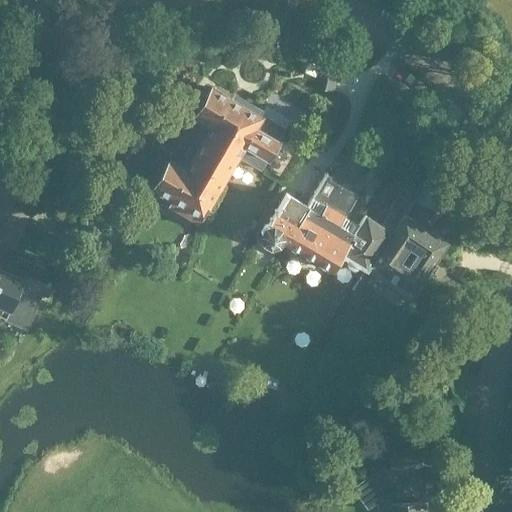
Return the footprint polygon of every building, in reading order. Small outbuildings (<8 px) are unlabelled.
[(319,87),(333,91),(335,83),(321,79),(319,87)] [(213,124),(268,156),(285,127),(260,113),(259,115),(212,87),(207,95),(203,92),(195,104),(200,107),(196,115),(212,124),(213,124)] [(169,160),(219,189),(235,162),(239,156),(261,169),(268,156),(213,124),(212,124),(206,135),(200,131),(186,155),(193,158),(186,169),(170,159),(169,160)] [(219,189),(169,160),(165,167),(160,164),(153,176),(158,179),(154,187),(159,190),(157,193),(151,195),(147,201),(148,208),(155,212),(162,210),(166,204),(164,197),(166,194),(202,215),(208,206),(209,207),(219,189)] [(432,171),(415,201),(428,208),(445,178),(432,171)] [(326,173),(307,205),(285,243),(284,246),(327,271),(329,269),(332,270),(341,255),(359,224),(345,217),(358,195),(330,178),(331,176),(326,173)] [(359,224),(341,255),(347,259),(346,261),(347,265),(353,268),(357,267),(358,265),(367,271),(370,265),(385,240),(386,241),(405,214),(418,193),(405,184),(388,211),(390,213),(383,225),(365,214),(359,224)] [(55,208),(54,210),(62,219),(73,207),(73,206),(76,202),(67,194),(68,193),(62,187),(48,201),(55,208)] [(285,243),(307,205),(286,192),(276,210),(274,209),(267,221),(263,222),(258,231),(260,241),(269,246),(279,244),(281,241),(285,243)] [(385,240),(370,265),(413,293),(446,242),(405,214),(386,241),(385,240)] [(0,315),(24,326),(40,291),(46,293),(55,273),(49,271),(50,268),(13,252),(5,271),(0,268),(0,315)] [(391,457),(393,471),(424,468),(423,454),(391,457)] [(414,495),(399,495),(399,488),(400,487),(384,465),(353,488),(369,509),(389,495),(393,498),(393,511),(429,511),(429,501),(414,501),(414,495)]
